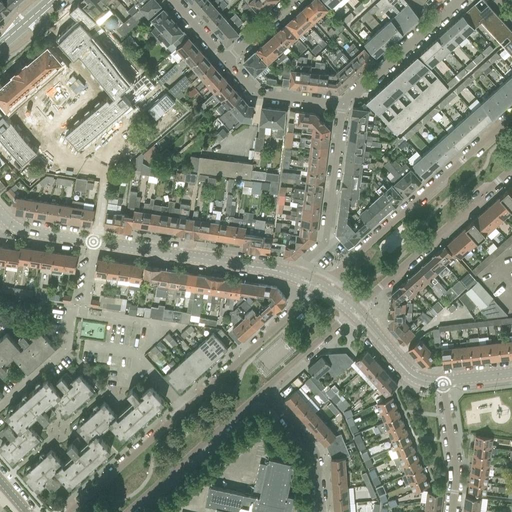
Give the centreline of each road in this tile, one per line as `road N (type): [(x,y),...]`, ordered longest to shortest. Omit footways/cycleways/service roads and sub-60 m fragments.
road 1 (tertiary): [(295,276),(22,231),(0,214)]
road 2 (residential): [(511,116),(320,287)]
road 3 (residential): [(351,309),(511,168)]
road 4 (residential): [(185,408),(135,355),(157,334),(149,324),(81,313)]
road 5 (residential): [(295,276),(328,236),(341,106)]
road 6 (residential): [(320,287),(185,408)]
road 7 (residential): [(128,511),(262,392)]
road 8 (residential): [(341,106),(458,0)]
road 9 (residential): [(185,408),(70,511)]
road 10 (residential): [(322,511),(309,447),(262,392)]
road 11 (residential): [(341,106),(256,97),(224,63)]
road 12 (residential): [(0,406),(55,358),(71,312),(81,313)]
road 13 (residential): [(441,382),(454,461),(452,511)]
road 14 (residential): [(262,392),(351,309)]
road 15 (tertiary): [(351,309),(410,376),(441,382)]
